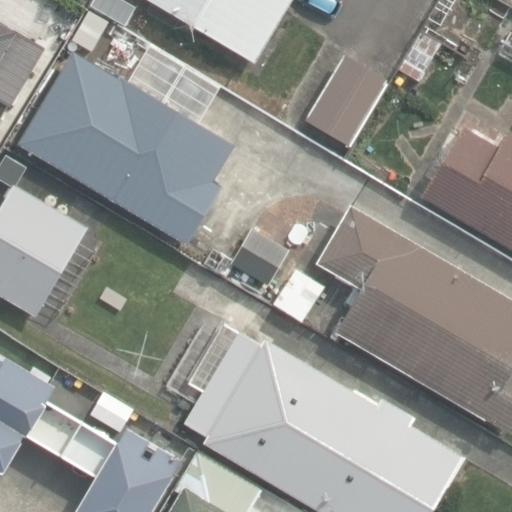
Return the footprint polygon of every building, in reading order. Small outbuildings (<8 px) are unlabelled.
[(93,0),(88,9),(123,29),(138,3),(133,0),(93,0)] [(153,0),(256,60),(291,0),(153,0)] [(398,67),(421,81),(444,44),(422,30),(398,67)] [(511,35),(501,57),(511,62),(511,35)] [(232,144),(73,50),(18,143),(189,244),(223,186),(212,179),(232,144)] [(309,119),(350,143),(388,79),(347,55),(309,119)] [(0,113),(9,97),(0,91),(0,113)] [(425,195),(511,244),(511,131),(510,130),(507,135),(501,132),(495,143),(464,126),(425,195)] [(0,170),(16,179),(24,163),(8,154),(0,169),(0,170)] [(0,211),(0,289),(39,312),(89,225),(16,183),(0,211)] [(339,330),(511,429),(511,298),(352,206),(320,261),(364,286),(339,330)] [(270,308),(298,259),(252,232),(223,281),(270,308)] [(312,333),(334,290),(299,271),(276,313),(312,333)] [(262,343),(225,321),(189,383),(202,391),(184,422),(207,436),(204,442),(321,511),(432,511),(465,457),(411,426),(416,418),(381,397),(377,405),(265,339),(262,343)] [(77,511),(150,511),(183,458),(129,426),(121,441),(51,400),(60,385),(0,349),(0,482),(28,435),(98,477),(77,511)] [(100,392),(88,415),(116,430),(128,407),(100,392)] [(249,511),(263,489),(199,452),(175,493),(179,495),(168,511),(249,511)]
